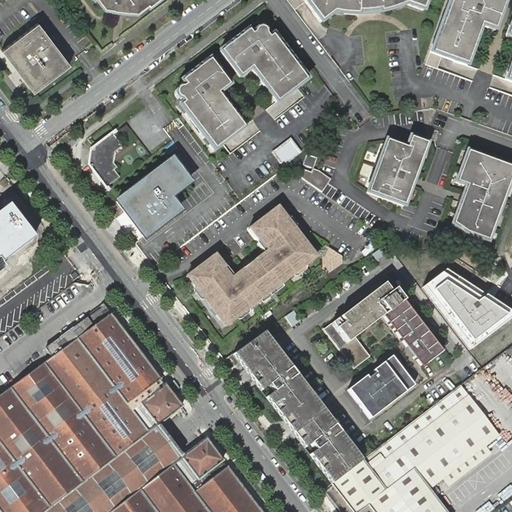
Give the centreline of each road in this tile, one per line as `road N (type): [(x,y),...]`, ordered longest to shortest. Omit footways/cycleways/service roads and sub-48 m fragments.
road 1 (secondary): [(303,511),(24,148)]
road 2 (residential): [(219,0),(24,148)]
